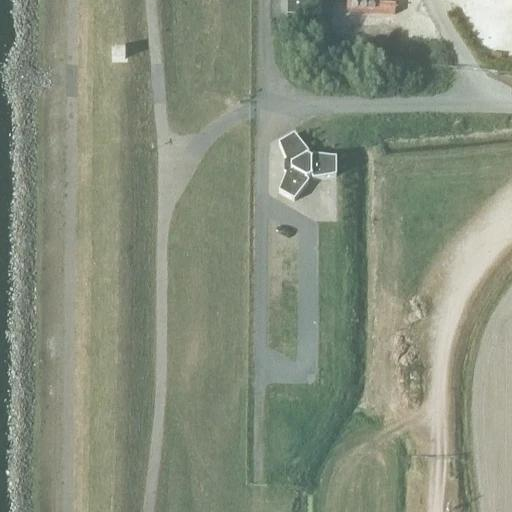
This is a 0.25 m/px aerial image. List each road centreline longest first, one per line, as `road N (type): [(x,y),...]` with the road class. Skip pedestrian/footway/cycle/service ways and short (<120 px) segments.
road 1 (unclassified): [(66,511),(72,0)]
road 2 (unclassified): [(163,171),(218,126),(263,103),(511,106)]
road 3 (unclassified): [(148,511),(159,400),(163,171)]
road 4 (unclassified): [(163,171),(150,0)]
